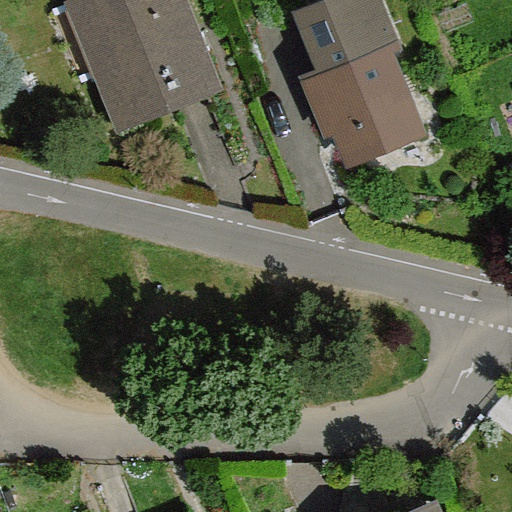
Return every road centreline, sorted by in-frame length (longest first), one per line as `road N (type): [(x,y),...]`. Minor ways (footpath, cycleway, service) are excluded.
road 1 (residential): [(0,399),(58,428),(170,435),(367,429),(416,420),(465,392),(492,346),(503,297)]
road 2 (residential): [(0,179),(503,297)]
